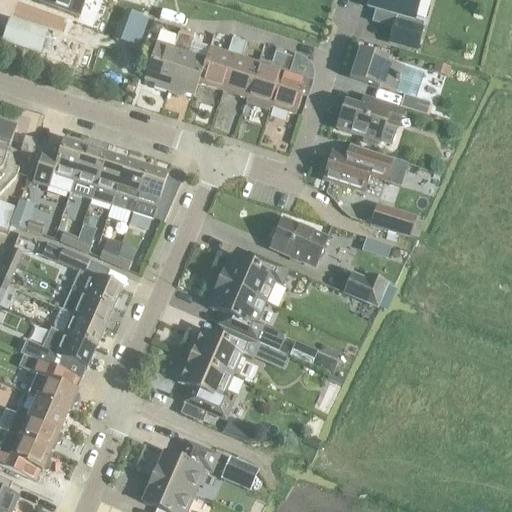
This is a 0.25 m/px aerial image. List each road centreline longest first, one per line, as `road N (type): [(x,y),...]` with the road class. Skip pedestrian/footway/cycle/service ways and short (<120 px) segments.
road 1 (residential): [(82,511),(120,422),(123,382),(216,166)]
road 2 (residential): [(216,166),(188,145),(0,85)]
